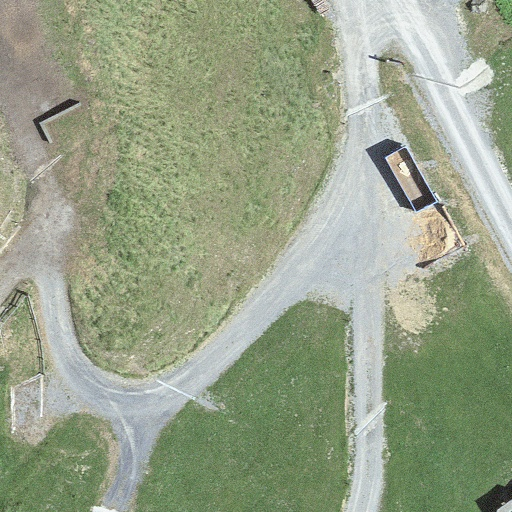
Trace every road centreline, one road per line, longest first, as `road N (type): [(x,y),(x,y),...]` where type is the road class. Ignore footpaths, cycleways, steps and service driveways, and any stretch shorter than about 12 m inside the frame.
road 1 (track): [(15,111),(37,165),(72,374),(96,395),(121,400),(163,395),(213,360),(263,310),(360,177)]
road 2 (track): [(352,0),(365,111),(360,177),(372,441),(363,511)]
road 3 (track): [(511,223),(390,0)]
